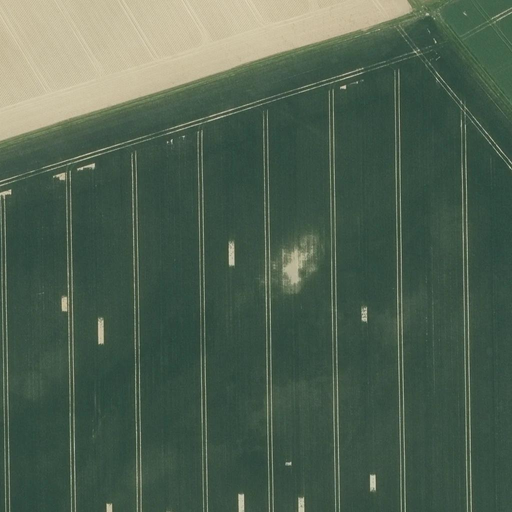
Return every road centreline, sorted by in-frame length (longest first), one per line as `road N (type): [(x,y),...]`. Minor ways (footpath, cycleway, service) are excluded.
road 1 (track): [(0,146),(430,12),(447,0)]
road 2 (track): [(430,12),(511,110)]
